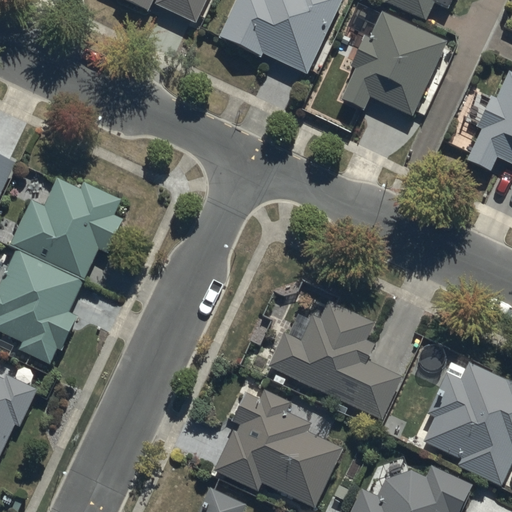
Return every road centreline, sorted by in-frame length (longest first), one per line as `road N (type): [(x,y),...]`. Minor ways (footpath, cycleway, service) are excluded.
road 1 (residential): [(246,161),(87,511)]
road 2 (residential): [(511,287),(246,161)]
road 3 (residential): [(246,161),(0,45)]
